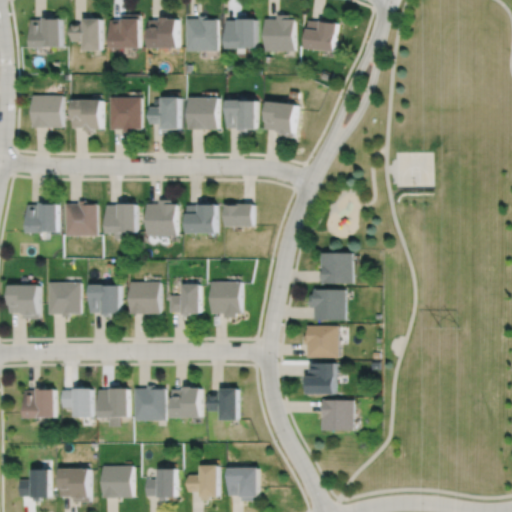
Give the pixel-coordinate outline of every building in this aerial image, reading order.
[(111,19),(111,47),(144,47),(145,17),(143,17),(143,14),(125,13),(125,19),(111,19)] [(33,19),(33,46),(66,46),(65,17),(56,17),(56,16),(54,16),(54,14),(47,14),(47,19),(33,19)] [(72,23),(72,40),(86,40),(86,49),(105,50),(106,18),(95,17),(95,14),(86,14),(86,23),(72,23)] [(149,19),(149,47),(179,47),(179,18),(170,18),(170,15),(161,14),(161,19),(149,19)] [(265,18),(265,50),(295,50),(296,18),(290,18),(290,14),(278,14),(278,18),(265,18)] [(187,18),(187,50),(219,50),(218,18),(208,18),(208,15),(200,15),(200,18),(187,18)] [(227,19),(226,47),(241,47),(241,46),(257,47),(258,18),(248,18),(248,15),(239,15),(239,19),(227,19)] [(309,19),(306,47),(336,51),(338,34),(339,34),(341,22),(331,20),(331,18),(322,17),(322,21),(309,19)] [(35,95),(35,127),(66,127),(66,95),(35,95)] [(113,97),(113,128),(126,128),(126,132),(134,132),(134,128),(145,128),(145,97),(113,97)] [(151,106),(151,123),(163,123),(163,131),(172,131),(172,129),(181,129),(181,97),(163,97),(163,106),(151,106)] [(189,97),(189,129),(220,129),(220,97),(189,97)] [(74,99),(74,127),(88,127),(88,131),(97,131),(97,129),(106,129),(107,100),(74,99)] [(228,100),(228,127),(241,127),(241,130),(242,130),(242,132),(249,132),(249,131),(250,131),(250,129),(259,129),(259,100),(228,100)] [(270,101),(267,128),(280,130),(280,135),(296,137),(300,104),(270,101)] [(147,203),(147,235),(177,236),(178,204),(172,204),(172,199),(159,199),(159,203),(147,203)] [(29,204),(29,233),(62,233),(62,203),(52,203),(52,202),(50,202),(50,200),(42,200),(42,204),(29,204)] [(68,203),(68,235),(100,236),(100,204),(89,203),(89,200),(81,200),(81,203),(68,203)] [(108,205),(108,233),(116,233),(116,239),(127,239),(127,233),(137,233),(137,203),(130,203),(130,200),(121,200),(121,205),(108,205)] [(187,205),(187,234),(218,234),(218,204),(209,204),(209,201),(200,201),(200,205),(187,205)] [(225,204),(225,226),(255,226),(255,204),(225,204)] [(323,252),(323,284),(355,284),(355,252),(323,252)] [(212,281),(213,313),(225,313),(225,318),(238,318),(238,313),(243,313),(243,281),(212,281)] [(52,282),(52,314),(65,314),(65,318),(72,318),(72,314),(83,314),(83,282),(52,282)] [(131,282),(131,314),(161,314),(161,282),(131,282)] [(12,285),(12,313),(26,313),(26,319),(43,319),(43,285),(12,285)] [(92,285),(92,312),(106,312),(106,317),(115,317),(115,315),(125,315),(125,285),(92,285)] [(170,295),(170,312),(183,312),(183,317),(192,317),(192,315),(202,315),(202,285),(183,285),(183,295),(170,295)] [(316,289),(316,295),(311,295),(311,307),(316,307),(316,320),(347,320),(347,289),(316,289)] [(309,326),(309,337),(305,337),(305,344),(309,344),(309,355),(340,355),(340,326),(309,326)] [(310,360),(310,372),(308,372),(308,374),(306,374),(306,381),(309,381),(309,390),(337,391),(338,360),(310,360)] [(372,360),(372,368),(380,368),(380,360),(372,360)] [(63,388),(63,405),(77,405),(77,415),(95,415),(95,384),(85,384),(85,382),(77,382),(77,388),(63,388)] [(136,386),(136,418),(166,418),(166,385),(156,385),(156,382),(148,382),(148,386),(136,386)] [(26,387),(26,415),(58,415),(58,385),(49,385),(49,383),(40,383),(40,388),(26,387)] [(172,387),(172,415),(203,415),(202,384),(193,385),(193,383),(185,383),(185,387),(172,387)] [(209,391),(209,408),(222,408),(222,418),(240,418),(240,385),(231,385),(231,383),(222,383),(222,391),(209,391)] [(100,387),(100,388),(100,415),(110,415),(110,424),(121,424),(121,415),(133,415),(133,384),(114,384),(114,387),(100,387)] [(324,397),(324,428),(355,429),(356,397),(324,397)] [(189,473),(189,490),(202,490),(202,498),(211,498),(211,494),(220,494),(219,462),(201,462),(202,473),(189,473)] [(104,464),(105,495),(136,495),(136,463),(104,464)] [(62,466),(62,494),(76,494),(76,499),(93,499),(93,465),(63,465),(63,466),(62,466)] [(229,465),(229,493),(242,493),(242,499),(260,499),(260,465),(229,465)] [(35,466),(35,477),(21,477),(22,494),(36,494),(36,499),(43,499),(43,495),(54,495),(54,466),(35,466)] [(146,477),(147,494),(160,494),(160,499),(167,498),(167,495),(177,495),(177,466),(159,466),(159,477),(146,477)]
